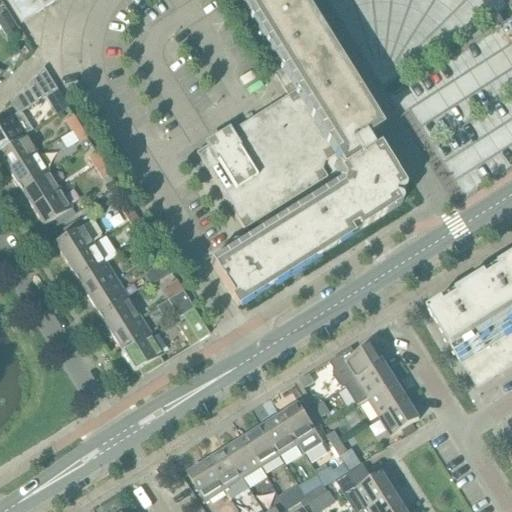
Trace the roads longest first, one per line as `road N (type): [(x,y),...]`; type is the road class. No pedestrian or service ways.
road 1 (tertiary): [(123,435),(511,194)]
road 2 (residential): [(123,435),(0,248)]
road 3 (tertiary): [(4,511),(123,435)]
